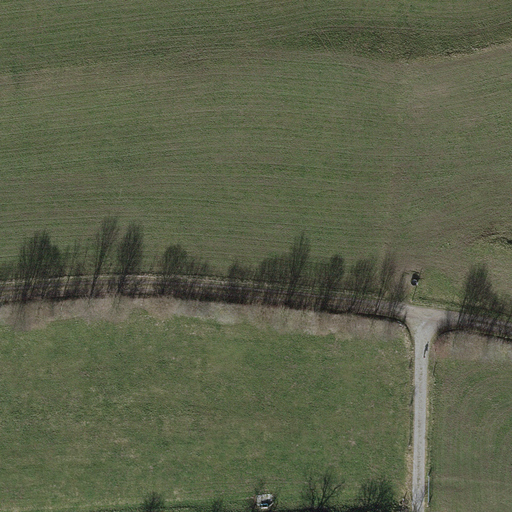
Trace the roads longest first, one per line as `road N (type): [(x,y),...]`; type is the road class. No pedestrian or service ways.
road 1 (track): [(511,332),(226,291),(0,295)]
road 2 (track): [(424,319),(416,511)]
